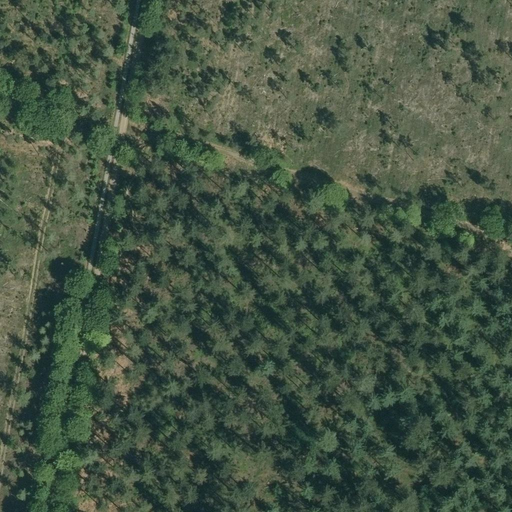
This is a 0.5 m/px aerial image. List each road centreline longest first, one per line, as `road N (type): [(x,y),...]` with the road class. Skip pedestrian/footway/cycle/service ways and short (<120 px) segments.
road 1 (track): [(53,511),(146,0)]
road 2 (track): [(97,0),(0,489)]
